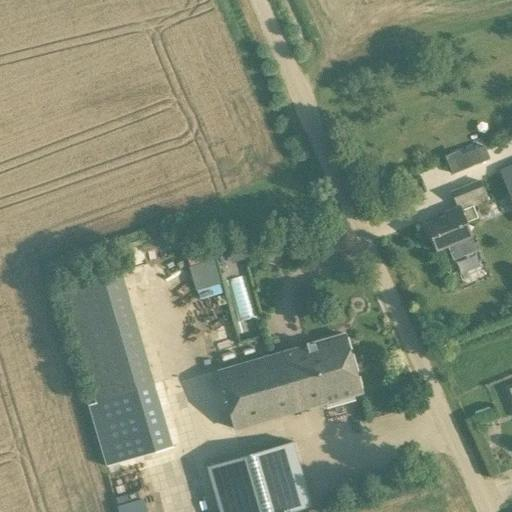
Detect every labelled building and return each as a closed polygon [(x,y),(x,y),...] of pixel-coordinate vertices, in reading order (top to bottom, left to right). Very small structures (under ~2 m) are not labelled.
[(484,146),(460,155),(447,161),(452,172),(489,158),(484,146)] [(511,166),(500,171),(511,200),(511,166)] [(448,194),(455,209),(445,213),(446,216),(426,224),(437,250),(470,236),(466,224),(476,220),(472,209),(488,202),(479,181),(448,194)] [(96,403),(154,386),(120,271),(62,287),(96,403)] [(236,321),(254,318),(248,272),(230,274),(236,321)] [(218,370),(236,429),(360,393),(343,334),(218,370)] [(111,466),(137,458),(124,417),(99,425),(111,466)] [(292,441),(207,465),(219,511),(293,511),(311,507),(292,441)] [(119,476),(124,504),(146,500),(141,472),(119,476)]
